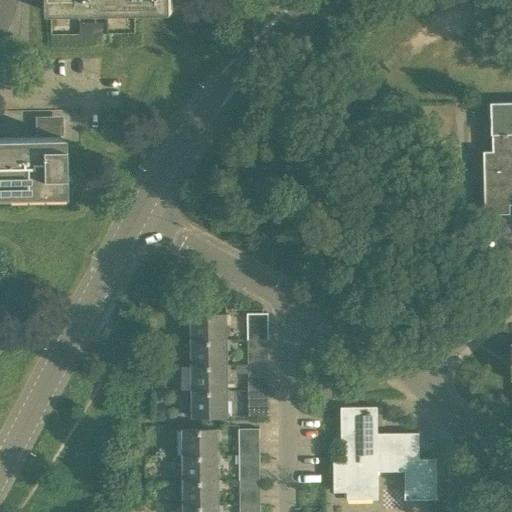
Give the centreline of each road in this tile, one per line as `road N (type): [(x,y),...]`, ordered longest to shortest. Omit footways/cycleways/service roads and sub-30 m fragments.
road 1 (tertiary): [(0,468),(132,218)]
road 2 (tertiary): [(132,218),(213,94),(309,0)]
road 3 (residential): [(288,301),(288,511)]
road 4 (residential): [(132,218),(288,301)]
road 5 (residential): [(288,301),(359,338),(414,382)]
road 6 (residential): [(414,382),(511,482)]
road 7 (residential): [(511,292),(414,382)]
